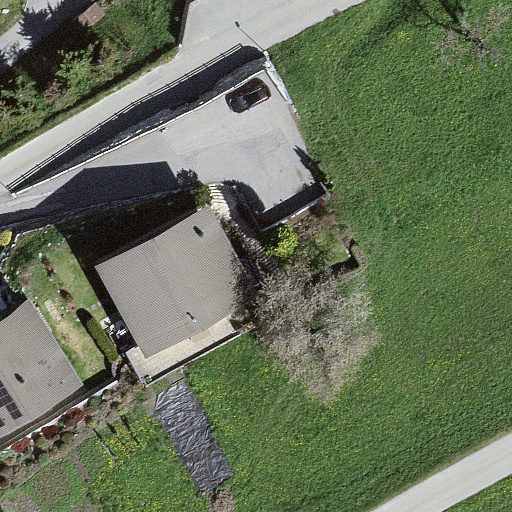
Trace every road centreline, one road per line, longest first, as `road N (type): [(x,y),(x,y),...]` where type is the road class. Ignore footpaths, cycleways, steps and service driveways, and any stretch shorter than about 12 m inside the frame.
road 1 (residential): [(333,0),(0,181)]
road 2 (residential): [(511,452),(402,511)]
